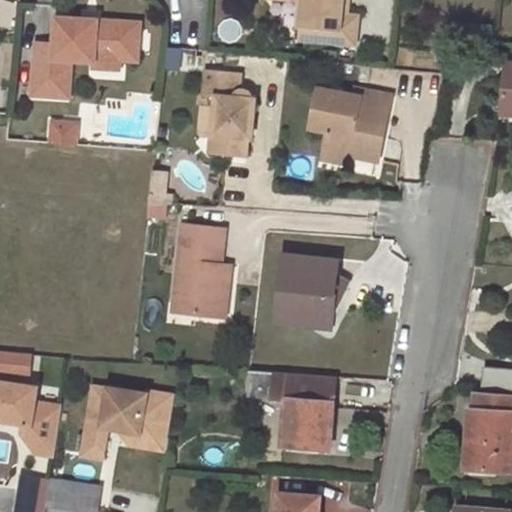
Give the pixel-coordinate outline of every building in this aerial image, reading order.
[(343,0),(303,0),(301,37),(357,42),(359,12),(348,12),(343,11),(343,0)] [(88,24),(88,19),(56,16),(53,44),(35,43),(32,96),(69,98),(71,61),(94,62),(95,54),(118,55),(119,60),(138,61),(141,22),(99,19),(98,24),(88,24)] [(117,70),(119,60),(118,55),(95,54),(94,62),(94,68),(117,70)] [(511,64),(507,64),(503,108),(511,108),(511,64)] [(216,98),(213,134),(232,136),(231,154),(249,155),(250,138),(255,139),(259,98),(255,98),(255,91),(253,87),(250,86),(246,85),(243,86),(241,88),(243,72),(207,69),(204,97),(216,98)] [(393,91),(355,85),(354,92),(319,86),(312,126),(329,129),(324,156),(347,161),(350,152),(380,158),(393,91)] [(59,122),(49,121),(49,142),(58,142),(59,122)] [(74,122),(59,122),(58,142),(74,143),(74,122)] [(232,136),(213,134),(212,153),(231,154),(232,136)] [(380,176),(382,164),(357,160),(356,172),(380,176)] [(154,173),(152,193),(166,194),(167,173),(154,173)] [(166,194),(152,193),(150,203),(151,203),(170,204),(174,205),(174,194),(166,194)] [(170,204),(151,203),(150,216),(169,217),(170,204)] [(217,286),(220,264),(224,228),(181,224),(171,302),(196,304),(194,315),(225,318),(228,287),(217,286)] [(298,314),(326,329),(352,279),(339,272),(340,257),(283,251),(276,311),(296,309),(298,314)] [(231,266),(220,264),(217,286),(228,287),(231,266)] [(170,312),(194,315),(196,304),(171,302),(170,312)] [(274,324),(326,329),(298,314),(296,309),(276,311),(274,324)] [(30,354),(0,352),(0,374),(28,376),(30,354)] [(511,370),(487,369),(485,389),(511,391),(511,370)] [(335,376),(275,372),(274,398),(287,399),(282,446),(330,449),(335,376)] [(62,409),(62,407),(35,402),(37,388),(0,381),(0,419),(23,423),(22,429),(22,433),(36,453),(54,455),(62,409)] [(168,439),(175,396),(147,392),(147,394),(108,388),(108,389),(93,387),(82,457),(103,461),(108,430),(121,432),(120,434),(129,446),(139,448),(141,435),(168,439)] [(511,395),(475,394),(474,410),(471,410),(467,469),(490,472),(490,464),(511,465),(511,395)] [(75,397),(64,395),(62,407),(62,409),(73,410),(75,397)] [(0,419),(0,425),(22,429),(23,423),(0,419)] [(141,435),(139,448),(166,452),(168,439),(141,435)] [(42,511),(47,482),(19,477),(13,511),(42,511)] [(94,492),(54,486),(50,511),(76,511),(78,508),(92,510),(94,492)] [(317,511),(319,498),(279,494),(277,511),(317,511)]
